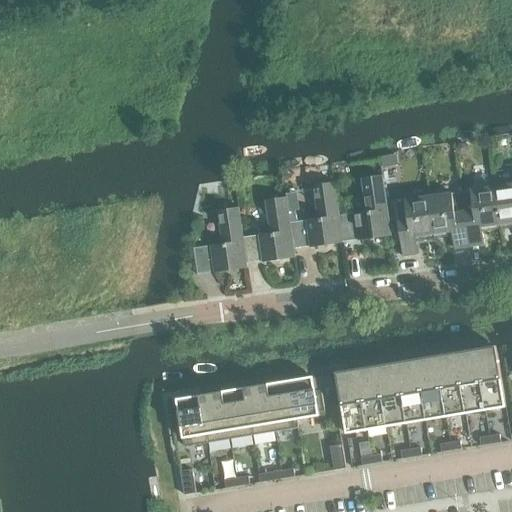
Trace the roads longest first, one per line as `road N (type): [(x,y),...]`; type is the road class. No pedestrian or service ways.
road 1 (residential): [(0,348),(511,271)]
road 2 (residential): [(511,454),(199,505),(200,511)]
